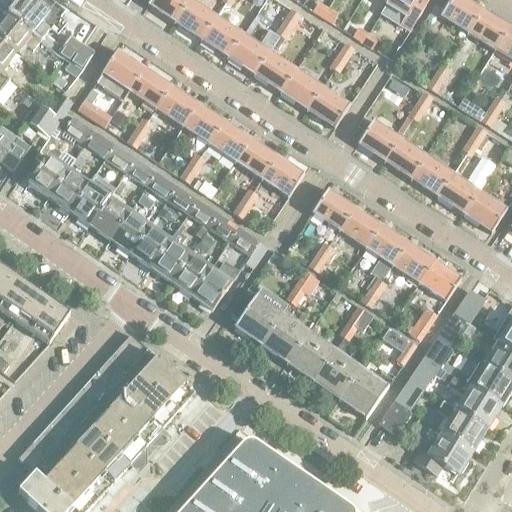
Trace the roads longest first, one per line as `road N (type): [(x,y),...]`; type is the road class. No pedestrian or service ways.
road 1 (residential): [(511,284),(86,0)]
road 2 (residential): [(430,511),(136,311)]
road 3 (residential): [(0,460),(136,311)]
road 4 (residential): [(136,311),(0,214)]
